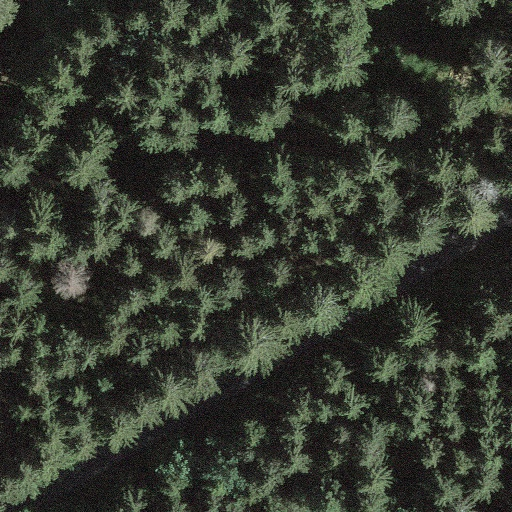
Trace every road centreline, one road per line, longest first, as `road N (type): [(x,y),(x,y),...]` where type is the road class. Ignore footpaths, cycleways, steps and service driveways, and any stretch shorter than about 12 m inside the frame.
road 1 (track): [(6,511),(511,188)]
road 2 (track): [(430,0),(0,185)]
